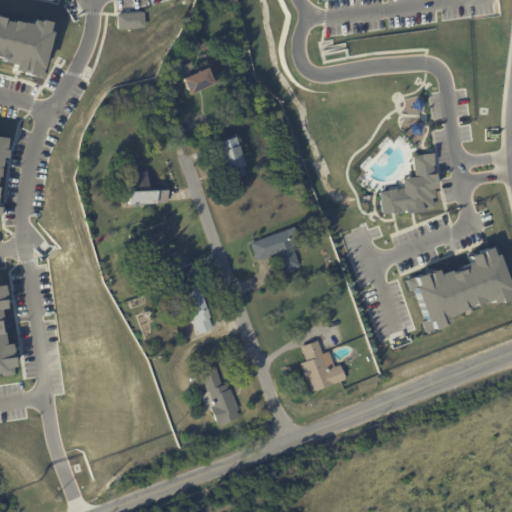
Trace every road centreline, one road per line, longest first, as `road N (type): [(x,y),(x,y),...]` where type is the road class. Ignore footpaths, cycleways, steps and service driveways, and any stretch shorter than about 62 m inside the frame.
road 1 (tertiary): [(82,511),(511,342)]
road 2 (residential): [(284,431),(178,121)]
